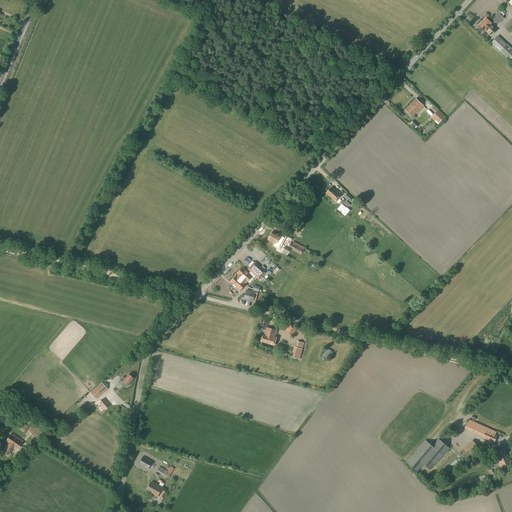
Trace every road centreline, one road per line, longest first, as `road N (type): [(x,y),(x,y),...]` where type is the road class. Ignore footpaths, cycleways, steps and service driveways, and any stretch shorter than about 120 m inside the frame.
road 1 (unclassified): [(118,511),(151,346),(468,0)]
road 2 (track): [(278,315),(0,247)]
road 3 (track): [(511,373),(278,315)]
